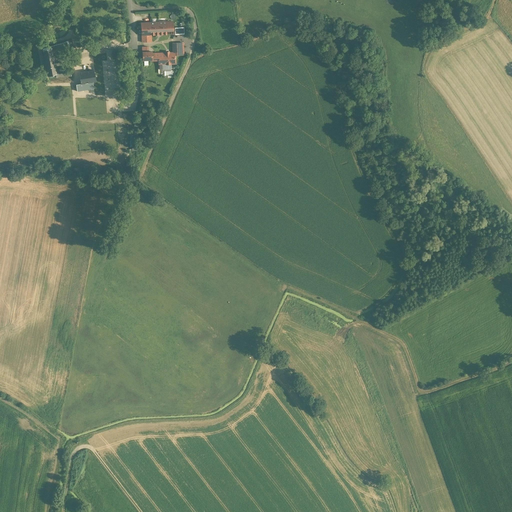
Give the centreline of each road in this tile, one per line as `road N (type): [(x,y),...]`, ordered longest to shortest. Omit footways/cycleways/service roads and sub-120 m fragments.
road 1 (track): [(511,361),(420,393),(400,341),(290,287)]
road 2 (track): [(131,7),(176,7),(196,21),(136,179)]
road 3 (track): [(494,0),(491,14),(430,43),(421,87),(424,132)]
road 4 (track): [(143,511),(88,447),(74,455),(61,511)]
